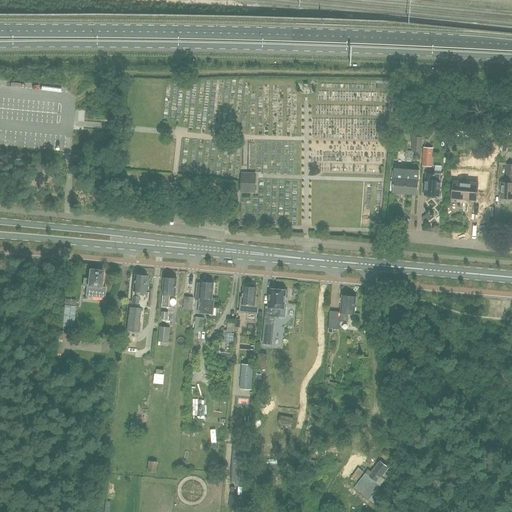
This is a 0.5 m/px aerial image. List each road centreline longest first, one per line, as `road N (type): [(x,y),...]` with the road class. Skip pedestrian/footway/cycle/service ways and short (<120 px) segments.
road 1 (primary): [(511,44),(0,29)]
road 2 (primary): [(0,46),(511,58)]
road 3 (track): [(67,101),(120,73),(511,80)]
road 4 (tertiary): [(511,277),(218,249)]
road 5 (tertiary): [(218,249),(0,222)]
road 6 (tertiary): [(0,236),(218,249)]
road 7 (track): [(218,249),(225,209),(218,189),(135,178)]
